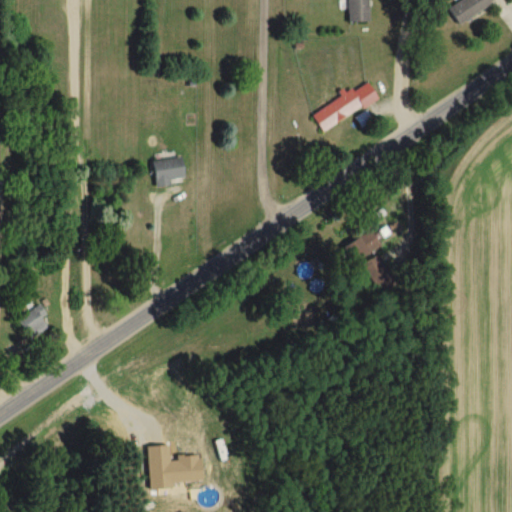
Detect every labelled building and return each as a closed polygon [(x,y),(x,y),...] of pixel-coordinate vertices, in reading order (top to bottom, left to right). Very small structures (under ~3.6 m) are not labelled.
[(367,0),(344,0),(346,22),(368,21),(367,0)] [(495,0),(457,0),(446,8),(456,25),(495,0)] [(376,99),(365,82),(310,115),(320,132),(376,99)] [(151,160),(153,187),(169,186),(169,180),(182,179),(180,158),(151,160)] [(377,246),(365,230),(341,249),(353,265),(377,246)] [(362,263),(376,296),(391,290),(377,257),(362,263)] [(45,315),(37,305),(15,321),(29,339),(45,327),(40,319),(45,315)]
